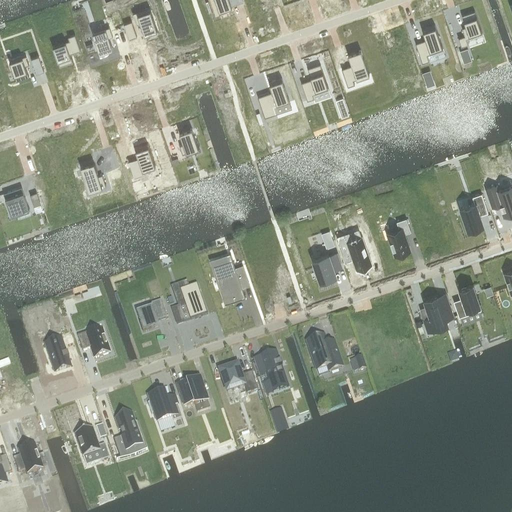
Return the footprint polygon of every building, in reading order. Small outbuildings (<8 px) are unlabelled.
[(217,0),(221,11),(234,7),(231,0),(217,0)] [(137,12),(133,14),(137,25),(141,24),(146,37),(159,33),(150,8),(137,12)] [(462,51),(469,49),(467,43),(483,38),(479,29),(479,26),(474,14),(462,19),(466,30),(462,32),(465,40),(459,42),(462,51)] [(131,22),(124,24),(128,36),(129,40),(137,37),(132,22),(131,22)] [(422,41),(415,44),(422,64),(429,61),(427,56),(432,54),(443,50),(435,25),(422,30),(427,43),(423,44),(422,41)] [(108,30),(93,35),(100,55),(112,52),(108,40),(111,39),(108,30)] [(53,46),(52,46),(59,67),(60,66),(72,62),(68,50),(71,49),(72,49),(73,53),(74,53),(80,51),(76,38),(75,34),(68,37),(69,40),(68,41),(67,41),(53,46)] [(402,39),(391,43),(385,45),(390,59),(390,58),(396,76),(406,72),(400,55),(407,52),(402,39)] [(467,50),(461,52),(465,63),(471,61),(467,50)] [(347,87),(354,84),(353,81),(358,79),(369,75),(360,51),(348,55),(352,68),(349,69),(348,67),(341,69),(347,87)] [(255,67),(261,65),(264,73),(270,71),(264,52),(252,56),(255,67)] [(25,56),(9,61),(15,81),(28,77),(24,66),(28,64),(25,56)] [(39,56),(31,59),(36,73),(44,71),(39,56)] [(329,89),(320,64),(307,68),(312,82),(309,83),(308,80),(301,82),(307,101),(314,98),(313,94),(329,89)] [(269,93),(258,97),(265,118),(276,114),(275,112),(274,108),(290,103),(281,78),(269,82),(273,96),(270,97),(269,94),(269,93)] [(196,127),(183,132),(188,143),(184,145),(187,153),(203,147),(196,127)] [(135,159),(129,161),(135,178),(146,174),(145,172),(144,170),(156,166),(149,143),(135,147),(140,161),(136,163),(135,159)] [(94,163),(81,167),(90,192),(107,186),(103,175),(99,176),(94,163)] [(67,206),(61,191),(69,188),(63,173),(38,182),(43,197),(51,195),(56,210),(67,206)] [(495,186),(486,189),(493,208),(499,206),(503,219),(511,215),(511,191),(510,187),(496,192),(495,186)] [(22,189),(4,195),(12,217),(30,211),(22,189)] [(36,193),(30,195),(34,207),(40,205),(36,193)] [(468,230),(483,225),(479,215),(488,212),(481,193),(473,196),(475,203),(460,208),(468,230)] [(395,256),(410,251),(404,234),(411,232),(406,218),(396,222),(399,229),(387,233),(395,256)] [(347,240),(345,235),(337,238),(344,257),(351,254),(356,269),(371,264),(362,235),(347,240)] [(332,238),(324,241),(327,248),(334,246),(332,238)] [(341,267),(336,252),(328,255),(328,254),(325,255),(313,260),(320,281),(333,277),(332,272),(334,272),(333,269),(341,267)] [(232,260),(214,267),(227,305),(246,298),(238,277),(246,274),(243,265),(235,268),(232,260)] [(195,285),(178,291),(189,320),(206,314),(195,285)] [(468,314),(481,309),(472,285),(459,290),(462,298),(454,301),(458,313),(466,310),(468,314)] [(491,287),(485,289),(487,297),(493,295),(491,287)] [(447,324),(446,320),(453,317),(445,294),(438,297),(424,301),(430,318),(424,320),(427,330),(447,324)] [(143,334),(159,328),(157,322),(167,319),(161,301),(150,305),(151,308),(136,314),(143,334)] [(178,307),(171,310),(176,325),(183,322),(178,307)] [(87,334),(78,337),(82,352),(90,349),(94,361),(111,354),(103,329),(87,335),(87,334)] [(326,345),(323,337),(307,342),(314,360),(312,361),(314,365),(315,365),(317,371),(328,368),(330,372),(342,368),(334,342),(326,345)] [(62,345),(47,350),(55,373),(70,368),(62,345)] [(262,360),(255,362),(260,376),(266,374),(271,387),(286,382),(276,353),(261,358),(262,360)] [(363,357),(353,360),(353,361),(357,372),(367,369),(363,357)] [(238,364),(217,371),(225,395),(244,389),(246,388),(242,377),(241,375),(238,364)] [(250,374),(242,377),(246,388),(244,389),(246,395),(256,391),(257,391),(252,374),(250,374)] [(185,384),(177,386),(185,407),(194,404),(195,407),(208,402),(199,379),(187,383),(187,384),(185,385),(185,384)] [(151,403),(148,404),(152,415),(154,414),(158,423),(172,418),(173,422),(182,419),(175,400),(167,402),(164,391),(148,397),(151,403)] [(121,440),(114,442),(120,459),(128,456),(125,450),(141,445),(137,434),(141,433),(137,421),(133,422),(130,414),(114,419),(121,440)] [(100,439),(106,437),(102,425),(96,427),(100,439)] [(93,430),(76,435),(84,459),(86,466),(102,461),(109,458),(105,446),(99,448),(93,430)] [(21,456),(13,458),(18,472),(25,470),(27,474),(42,469),(41,467),(47,466),(43,454),(37,456),(34,445),(19,450),(21,456)] [(0,477),(3,477),(3,475),(11,473),(7,461),(0,463),(0,461),(0,477)]
